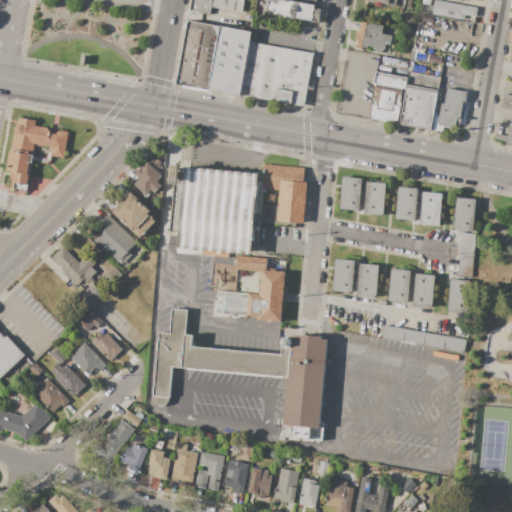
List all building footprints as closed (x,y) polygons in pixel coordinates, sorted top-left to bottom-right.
[(192,0),(212,0),(211,7),(210,15),(190,12),(192,0)] [(211,7),(212,0),(244,0),(242,13),(211,7)] [(276,0),(287,0),(320,6),(320,9),(321,9),(319,23),(274,15),(274,11),(267,10),(269,1),(276,2),(276,0)] [(434,0),(477,8),(475,18),(468,16),(468,21),(431,14),(434,0)] [(208,89),(177,84),(187,21),(219,26),(208,89)] [(356,48),(358,40),(354,39),(356,31),(359,32),(362,22),(371,24),(371,23),(383,25),(381,34),(392,36),(390,46),(385,45),(384,50),(382,50),(381,54),(356,48)] [(219,26),(251,32),(249,42),(240,95),(208,89),(219,26)] [(249,42),(313,53),(304,105),(240,95),(249,42)] [(382,57),(408,62),(407,67),(381,62),(382,57)] [(399,124),(368,118),(371,100),(376,101),(376,94),(373,91),(375,84),(373,84),(375,71),(377,72),(377,71),(408,77),(399,124)] [(408,77),(409,71),(441,77),(436,102),(430,130),(399,124),(408,77)] [(436,102),(444,104),(447,89),(467,92),(464,105),(463,105),(458,129),(447,127),(445,133),(430,130),(436,102)] [(511,144),(495,141),(496,134),(506,136),(511,110),(501,108),(503,94),(511,95),(511,144)] [(64,158),(68,133),(35,126),(36,121),(18,118),(17,127),(15,126),(10,151),(6,172),(13,173),(10,192),(26,195),(33,156),(32,155),(35,144),(52,147),(50,156),(64,158)] [(152,157),(155,160),(156,158),(161,163),(159,164),(163,168),(158,173),(162,176),(157,181),(162,186),(154,193),(151,190),(148,194),(146,192),(144,195),(134,185),(139,180),(134,175),(141,167),(142,168),(152,157)] [(304,168),(303,182),(307,183),(303,224),(276,222),(279,190),(263,189),(266,164),(304,168)] [(184,166),(183,182),(174,181),(169,232),(178,233),(177,248),(251,255),(251,248),(257,249),(263,182),(258,182),(258,173),(184,166)] [(342,177),(362,179),(360,211),(340,209),(342,177)] [(364,214),(366,182),(386,184),(384,215),(364,214)] [(396,220),(398,187),(417,189),(415,221),(396,220)] [(112,212),(130,192),(150,211),(147,214),(155,222),(148,229),(147,228),(142,233),(143,234),(139,238),(112,212)] [(422,192),(442,193),(440,226),(420,225),(422,192)] [(456,198),(475,199),(473,232),(454,230),(456,198)] [(260,219),(270,219),(271,206),(261,205),(260,219)] [(136,242),(128,252),(131,255),(122,265),(118,261),(117,263),(95,242),(115,222),(136,242)] [(461,233),(477,234),(474,268),(459,267),(461,233)] [(63,247),(79,263),(86,256),(95,265),(92,267),(97,272),(91,278),(94,280),(89,285),(84,279),(77,286),(60,268),(61,267),(52,257),(63,247)] [(285,272),(280,322),(257,320),(257,319),(216,315),(216,308),(221,308),(222,298),(217,298),(218,291),(260,295),(261,278),(258,278),(258,272),(236,270),(238,256),(267,259),(266,270),(285,272)] [(335,259),(355,260),(352,293),(333,291),(335,259)] [(359,264),(379,265),(377,298),(357,296),(359,264)] [(114,267),(122,275),(115,282),(107,274),(114,267)] [(391,269),(411,271),(408,303),(389,302),(391,269)] [(415,274),(435,275),(433,308),(413,307),(415,274)] [(451,279),(470,281),(468,313),(448,312),(451,279)] [(102,295),(92,284),(78,296),(89,307),(102,295)] [(292,340),(288,377),(173,366),(170,398),(152,396),(158,332),(169,333),(172,309),(187,310),(185,335),(192,335),(191,347),(282,355),(283,339),(292,340)] [(103,322),(96,328),(88,319),(94,313),(103,322)] [(384,326),(467,340),(465,353),(381,339),(384,326)] [(0,333),(4,338),(6,336),(25,356),(0,378),(0,333)] [(122,349),(109,361),(92,343),(102,333),(105,336),(107,334),(122,349)] [(327,340),(319,422),(319,428),(284,425),(284,419),(288,377),(292,340),(292,337),(327,340)] [(85,343),(106,366),(101,371),(99,369),(96,371),(95,370),(92,372),(91,371),(88,374),(83,369),(82,370),(70,357),(85,343)] [(58,349),(67,358),(60,364),(52,354),(58,349)] [(85,386),(73,398),(55,378),(57,376),(51,369),(57,363),(61,368),(63,366),(65,368),(67,367),(85,386)] [(48,379),(69,401),(63,407),(61,405),(52,413),(33,392),(48,379)] [(36,403),(50,418),(25,441),(18,434),(2,428),(1,432),(0,431),(0,409),(22,417),(36,403)] [(124,419),(129,412),(141,420),(136,427),(124,419)] [(135,429),(109,465),(93,453),(100,445),(103,447),(108,441),(106,440),(119,421),(120,422),(121,419),(135,429)] [(284,425),(319,428),(319,422),(324,423),(322,444),(316,443),(316,440),(285,437),(284,440),(278,439),(280,424),(276,424),(276,419),(284,419),(284,425)] [(151,431),(153,425),(159,428),(157,433),(151,431)] [(148,449),(137,473),(126,468),(128,465),(121,462),(128,447),(129,447),(131,444),(132,445),(133,443),(140,446),(140,445),(148,449)] [(198,453),(193,483),(171,480),(177,443),(187,444),(186,451),(198,453)] [(170,459),(166,480),(153,477),(153,475),(148,474),(150,466),(149,466),(152,449),(165,452),(164,457),(170,459)] [(225,456),(219,491),(207,489),(210,475),(208,475),(205,489),(195,487),(198,470),(207,472),(208,467),(199,465),(201,452),(225,456)] [(248,465),(243,495),(234,493),(234,492),(231,491),(232,488),(225,487),(229,461),(234,462),(234,461),(245,463),(244,464),(248,465)] [(318,475),(320,461),(329,463),(327,476),(318,475)] [(252,468),(269,470),(268,474),(272,475),(268,500),(255,498),(255,494),(248,493),(252,468)] [(280,468),(299,472),(293,505),(282,503),(282,500),(274,499),(275,490),(277,490),(280,468)] [(355,511),(361,477),(371,479),(369,494),(378,495),(379,484),(389,486),(384,511),(377,511),(370,511),(370,509),(366,508),(365,511),(355,511)] [(426,477),(430,480),(425,486),(421,482),(426,477)] [(324,505),(329,478),(347,481),(346,487),(354,488),(349,511),(340,511),(341,508),(324,505)] [(400,487),(409,478),(416,485),(408,494),(400,487)] [(319,486),(316,508),(299,505),(303,479),(317,481),(316,485),(319,486)] [(62,495),(77,511),(85,511),(91,507),(95,511),(57,511),(48,501),(56,495),(59,498),(62,495)] [(402,504),(410,496),(417,502),(408,510),(402,504)]
